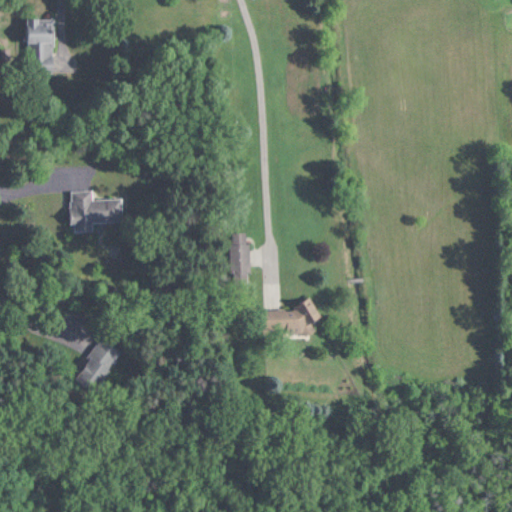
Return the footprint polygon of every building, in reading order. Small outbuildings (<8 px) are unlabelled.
[(53,71),(54,17),(27,17),(27,71),(53,71)] [(71,190),(72,231),(94,230),(94,221),(123,220),(123,198),(94,198),(94,189),(71,190)] [(231,271),(248,271),(248,232),(231,232),(231,271)] [(264,308),(265,327),(285,326),(286,335),(316,333),(314,304),(264,308)] [(94,389),(120,350),(102,337),(75,377),(94,389)]
